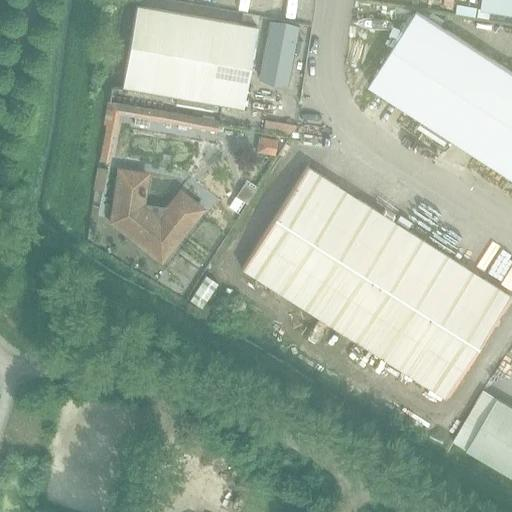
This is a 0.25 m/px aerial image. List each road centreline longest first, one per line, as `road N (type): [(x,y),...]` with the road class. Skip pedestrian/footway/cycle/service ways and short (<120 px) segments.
road 1 (unclassified): [(411,511),(296,439),(211,400),(125,376),(0,365)]
road 2 (unclassified): [(511,223),(359,127),(332,96),(338,0)]
road 3 (unclassified): [(0,146),(35,0)]
